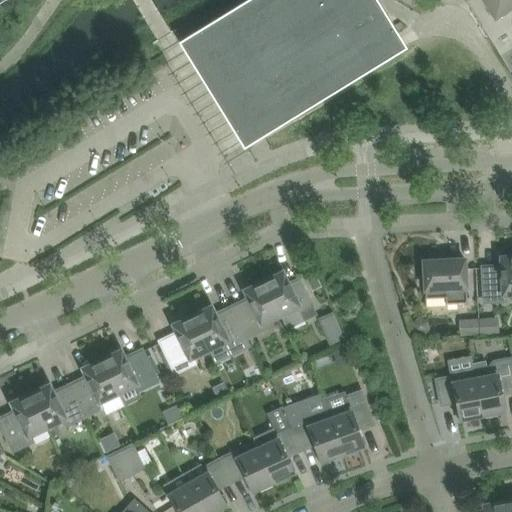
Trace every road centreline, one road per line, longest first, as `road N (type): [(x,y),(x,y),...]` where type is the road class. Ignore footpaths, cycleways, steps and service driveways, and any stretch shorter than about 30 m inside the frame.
road 1 (tertiary): [(0,320),(297,186)]
road 2 (tertiary): [(511,159),(337,164),(297,186)]
road 3 (tertiary): [(297,186),(335,194),(511,186)]
road 4 (residential): [(436,473),(314,511)]
